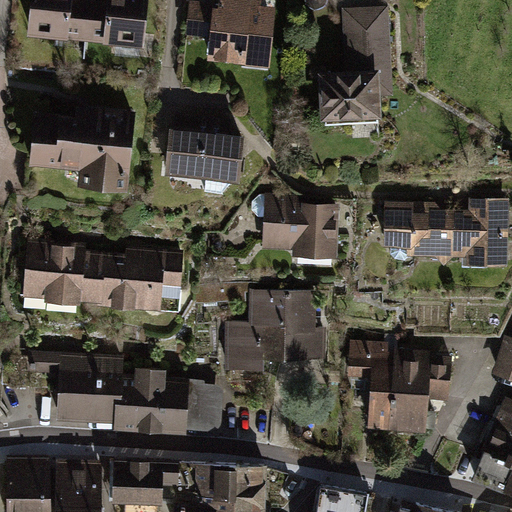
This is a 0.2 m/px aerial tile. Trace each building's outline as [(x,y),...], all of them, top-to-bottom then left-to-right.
[(29,0),(25,43),(78,49),(83,0),(82,0),(29,0)] [(99,0),(99,2),(83,0),(78,49),(142,56),(147,0),(99,0)] [(210,1),(209,7),(188,4),(183,41),(205,44),(202,63),(268,72),(277,11),(210,1)] [(314,67),(315,131),(375,130),(375,102),(388,102),(387,10),(339,10),(339,67),(314,67)] [(32,123),(27,174),(82,180),(80,203),(123,208),(132,118),(82,113),(80,128),(32,123)] [(162,136),(158,187),(234,194),(238,141),(224,140),(225,124),(172,119),(170,137),(162,136)] [(289,263),(335,264),(336,214),(299,213),(299,204),(261,203),(260,256),(289,256),(289,263)] [(382,209),(380,256),(407,257),(407,265),(428,266),(436,275),(447,267),(459,268),(459,277),(504,279),(504,261),(506,214),(506,209),(465,207),(465,219),(437,218),(438,211),(382,209)] [(27,247),(23,313),(176,323),(181,255),(123,251),(123,260),(80,257),(81,251),(27,247)] [(246,296),(246,329),(222,328),(221,373),(264,374),(265,366),(327,367),(327,334),(314,334),(314,297),(246,296)] [(511,342),(505,341),(491,381),(511,388),(511,342)] [(393,351),(349,348),(346,386),(367,388),(364,439),(387,440),(392,359),(393,351)] [(123,353),(56,351),(28,349),(27,370),(57,371),(56,416),(113,420),(113,425),(187,429),(187,427),(215,429),(219,429),(223,424),(224,386),(220,383),(206,381),(204,378),(178,377),(179,372),(166,371),(166,365),(136,363),(136,371),(123,370),(123,353)] [(429,361),(392,359),(387,440),(422,443),(424,416),(447,418),(451,366),(429,364),(429,361)] [(511,413),(504,410),(475,484),(511,498),(511,413)] [(48,511),(49,455),(7,454),(5,511),(48,511)] [(103,511),(103,458),(54,458),(54,511),(103,511)] [(176,459),(113,458),(112,505),(125,508),(124,511),(162,511),(163,483),(176,483),(176,459)] [(232,463),(176,459),(176,483),(232,491),(232,463)] [(231,511),(265,511),(268,462),(232,460),(232,463),(232,491),(231,511)] [(364,511),(368,489),(320,481),(315,511),(364,511)] [(176,483),(163,483),(162,511),(231,511),(232,491),(176,483)]
